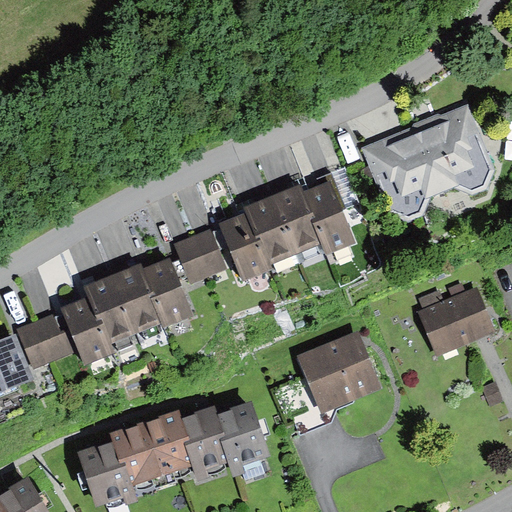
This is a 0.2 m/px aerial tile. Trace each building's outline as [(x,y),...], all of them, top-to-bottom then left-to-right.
[(469,107),(362,150),(390,216),(406,225),(423,216),(427,203),(458,190),(472,197),(488,190),(494,170),(469,107)] [(356,247),(331,185),(304,196),(325,248),(328,258),(356,247)] [(298,258),(325,248),(304,196),(301,189),(274,200),(298,258)] [(298,258),(274,200),(244,211),(246,216),(267,271),(298,258)] [(267,271),(246,216),(220,226),(222,231),(199,238),(213,278),(234,269),(240,286),(268,275),(267,271)] [(213,278),(199,238),(175,246),(180,261),(143,273),(164,327),(165,331),(195,321),(183,288),(213,278)] [(164,327),(143,273),(141,267),(111,279),(135,339),(164,327)] [(111,279),(85,290),(89,300),(108,350),(135,339),(111,279)] [(423,313),(419,315),(437,360),(495,337),(477,292),(445,305),(440,293),(418,301),(423,313)] [(108,350),(89,300),(61,311),(63,316),(41,324),(54,360),(78,351),(85,369),(112,359),(108,350)] [(54,360),(41,324),(15,333),(18,340),(0,346),(0,403),(37,390),(29,369),(54,360)] [(359,336),(298,360),(313,397),(322,419),(337,413),(383,394),(359,336)] [(497,386),(483,391),(489,410),(503,405),(497,386)] [(176,422),(194,477),(197,485),(231,474),(234,483),(267,472),(264,464),(273,461),(254,403),(214,417),(212,410),(176,422)] [(108,449),(77,457),(92,511),(103,511),(134,503),(132,494),(194,477),(176,422),(105,441),(108,449)] [(45,511),(26,478),(0,492),(0,511),(45,511)]
